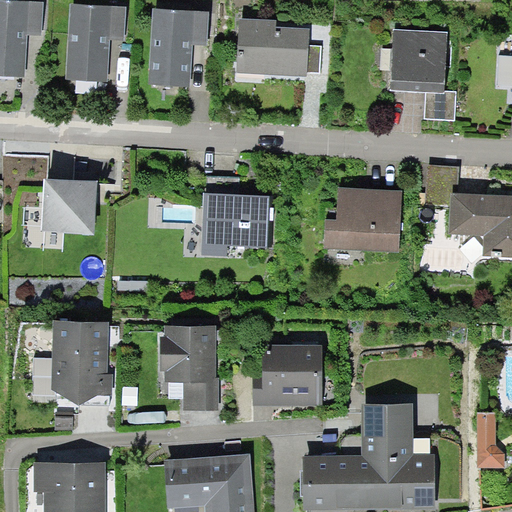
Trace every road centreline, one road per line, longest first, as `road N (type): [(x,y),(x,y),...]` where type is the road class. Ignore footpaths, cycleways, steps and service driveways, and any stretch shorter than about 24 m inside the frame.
road 1 (residential): [(511,150),(0,121)]
road 2 (residential): [(318,424),(8,445),(10,511)]
